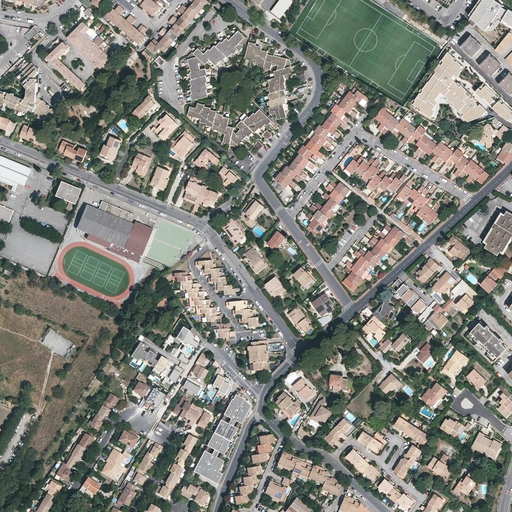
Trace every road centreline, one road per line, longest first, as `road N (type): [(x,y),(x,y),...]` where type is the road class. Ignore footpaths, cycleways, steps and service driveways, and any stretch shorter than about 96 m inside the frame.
road 1 (residential): [(286,218),(358,133),(474,202)]
road 2 (residential): [(228,0),(308,56),(319,78),(316,101),(258,177)]
road 3 (residential): [(0,140),(201,224)]
road 4 (residential): [(354,311),(474,202)]
road 5 (residential): [(140,420),(118,420),(58,511)]
